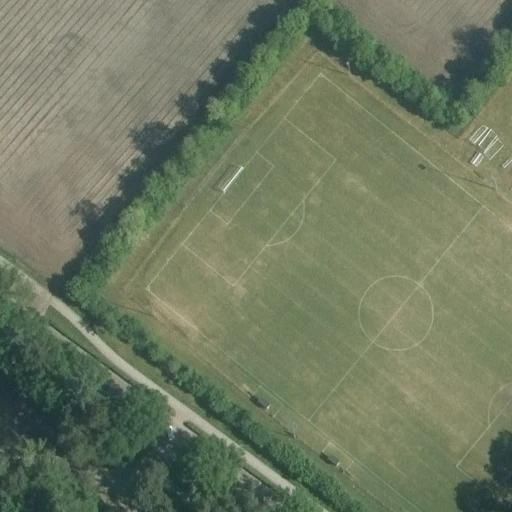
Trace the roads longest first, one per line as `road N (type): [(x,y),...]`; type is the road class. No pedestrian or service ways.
road 1 (tertiary): [(280,511),(0,303)]
road 2 (track): [(130,490),(120,479),(67,470),(0,444)]
